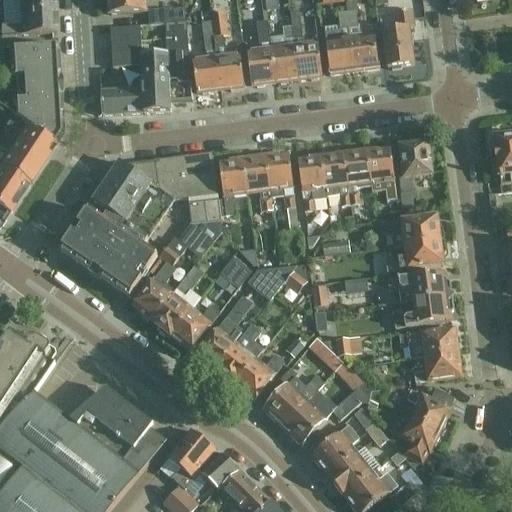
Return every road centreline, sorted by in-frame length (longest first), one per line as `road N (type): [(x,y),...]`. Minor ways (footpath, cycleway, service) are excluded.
road 1 (residential): [(8,269),(198,414),(236,434),(309,511)]
road 2 (residential): [(454,100),(88,145)]
road 3 (residential): [(454,100),(498,424)]
road 4 (tertiary): [(8,269),(88,145)]
road 5 (tertiary): [(88,145),(76,0)]
